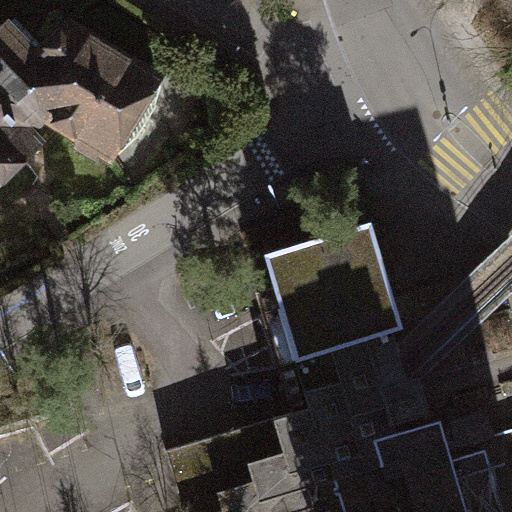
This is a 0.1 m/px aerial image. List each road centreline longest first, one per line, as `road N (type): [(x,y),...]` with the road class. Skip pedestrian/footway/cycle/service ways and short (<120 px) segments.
road 1 (residential): [(305,133),(0,320)]
road 2 (residential): [(395,71),(511,181)]
